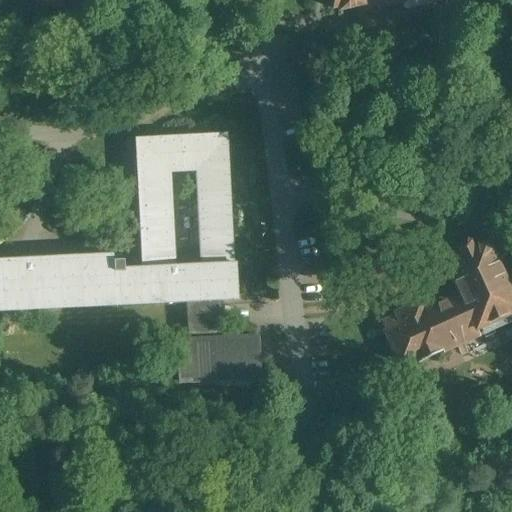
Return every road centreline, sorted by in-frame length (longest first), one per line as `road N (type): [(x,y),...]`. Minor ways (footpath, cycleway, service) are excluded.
road 1 (residential): [(305,511),(289,197)]
road 2 (residential): [(0,127),(62,138),(265,69)]
road 3 (residential): [(289,197),(376,203),(511,231)]
road 4 (residential): [(289,197),(265,69)]
